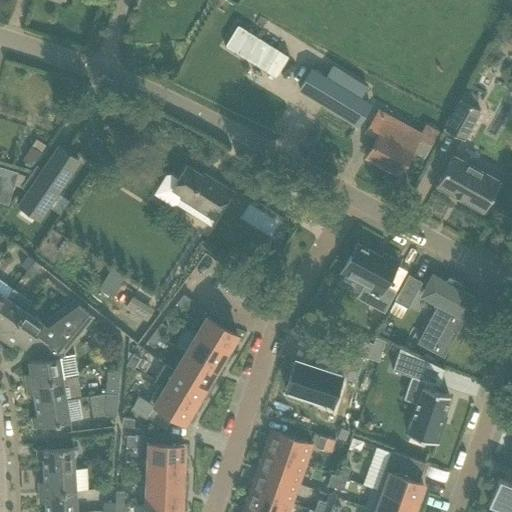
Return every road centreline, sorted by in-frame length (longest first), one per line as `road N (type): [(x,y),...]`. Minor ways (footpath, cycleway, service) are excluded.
road 1 (residential): [(352,203),(87,70),(0,40)]
road 2 (residential): [(352,203),(274,328),(216,511)]
road 3 (residential): [(458,511),(511,329)]
road 4 (residential): [(511,284),(352,203)]
